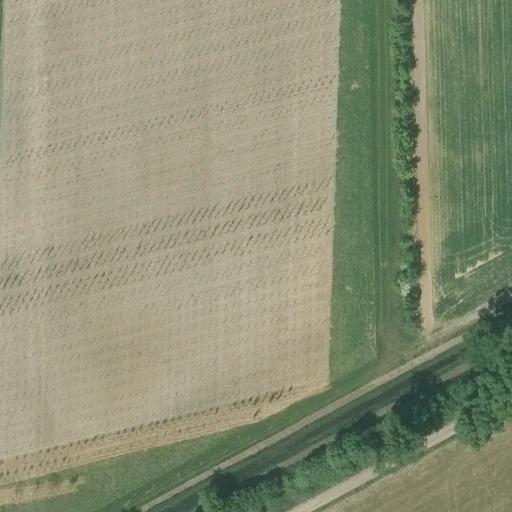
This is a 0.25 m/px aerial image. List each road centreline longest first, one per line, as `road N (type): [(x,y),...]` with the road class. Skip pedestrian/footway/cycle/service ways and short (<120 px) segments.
road 1 (track): [(511,340),(190,511)]
road 2 (track): [(290,511),(511,397)]
